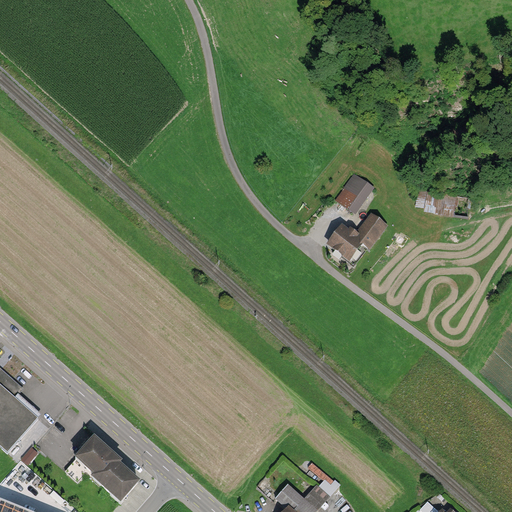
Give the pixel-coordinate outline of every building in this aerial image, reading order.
[(375,191),(355,177),(336,203),(356,218),(375,191)] [(357,237),(343,226),(329,247),(350,262),(362,245),(371,251),(388,228),(372,216),(357,237)] [(0,447),(8,455),(39,420),(15,399),(23,391),(0,371),(0,447)] [(92,440),(62,474),(76,487),(87,475),(119,504),(139,482),(92,440)] [(320,511),(332,500),(318,487),(306,500),(290,486),(277,500),(288,510),(285,511),(320,511)] [(35,511),(0,497),(0,511),(35,511)]
